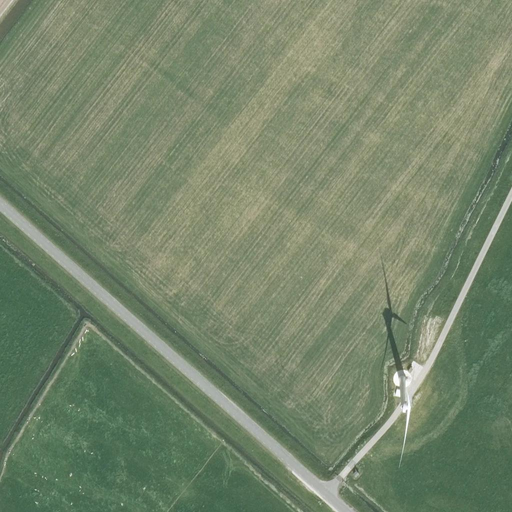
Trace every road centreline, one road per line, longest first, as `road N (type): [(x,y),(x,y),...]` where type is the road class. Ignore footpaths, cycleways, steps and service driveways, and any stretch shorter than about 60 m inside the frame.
road 1 (tertiary): [(326,494),(0,204)]
road 2 (unclassified): [(326,494),(421,378),(511,193)]
